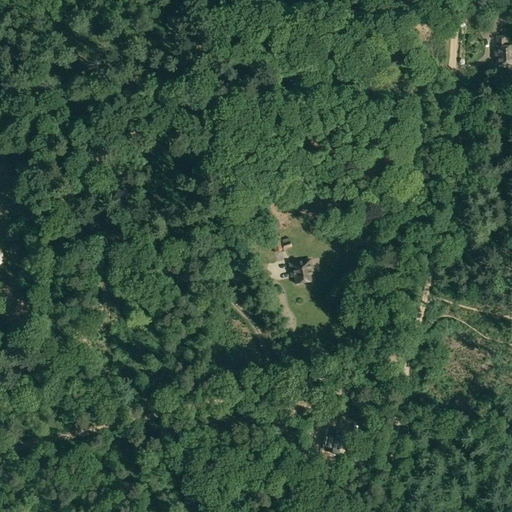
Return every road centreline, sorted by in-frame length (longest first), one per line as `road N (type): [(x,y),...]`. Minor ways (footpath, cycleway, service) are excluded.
road 1 (track): [(423,287),(451,96),(449,0)]
road 2 (track): [(379,511),(409,358)]
